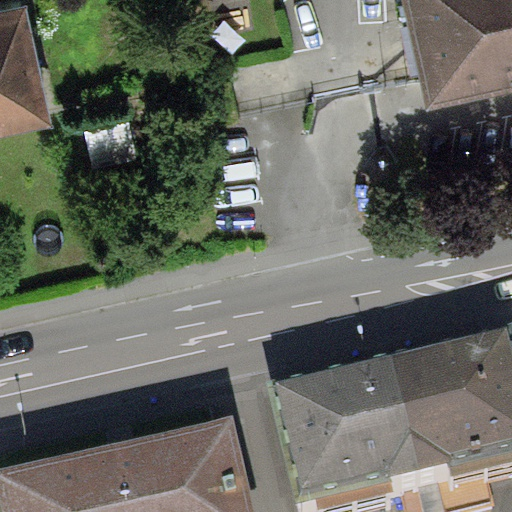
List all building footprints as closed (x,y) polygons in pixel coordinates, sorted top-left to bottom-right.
[(22,0),(0,0),(0,118),(45,109),(22,0)] [(511,0),(408,0),(424,72),(511,52),(511,0)] [(511,344),(510,334),(385,363),(415,491),(511,467),(511,344)] [(300,511),(325,511),(415,491),(385,363),(271,391),(300,511)] [(245,511),(227,430),(0,481),(0,511),(245,511)]
